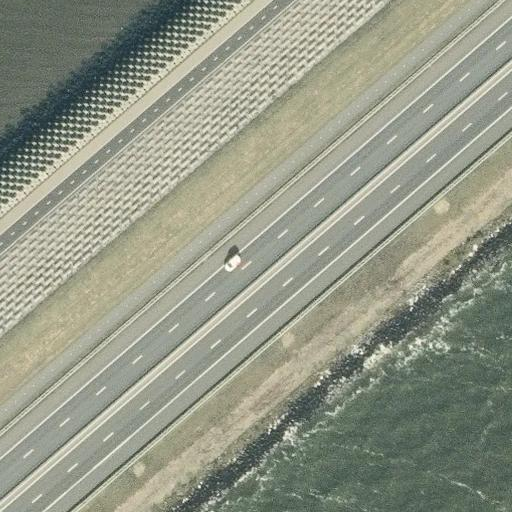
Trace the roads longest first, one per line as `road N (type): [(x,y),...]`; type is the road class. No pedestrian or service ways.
road 1 (motorway): [(511,32),(0,475)]
road 2 (motorway): [(24,511),(511,91)]
